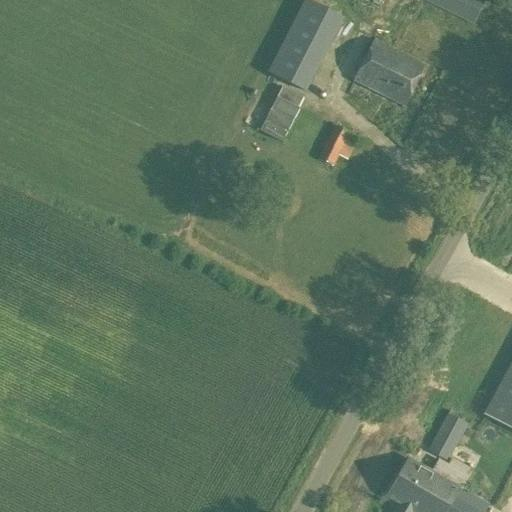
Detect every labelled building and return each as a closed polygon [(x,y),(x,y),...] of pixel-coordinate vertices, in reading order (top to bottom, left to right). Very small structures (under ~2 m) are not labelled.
[(421,0),(472,25),(484,0),(421,0)] [(306,92),(343,20),(307,1),(269,73),(306,92)] [(405,106),(425,68),(375,42),(355,80),(405,106)] [(260,128),(285,140),(305,96),(280,85),(260,128)] [(358,138),(334,126),(317,159),(333,168),(339,156),(347,160),(358,138)] [(448,461),(511,343),(511,302),(508,301),(427,450),(448,461)] [(511,431),(511,362),(483,416),(511,431)] [(431,473),(407,460),(385,498),(399,505),(394,511),(484,511),(488,506),(462,491),(473,472),(452,460),(448,466),(438,461),(431,473)]
